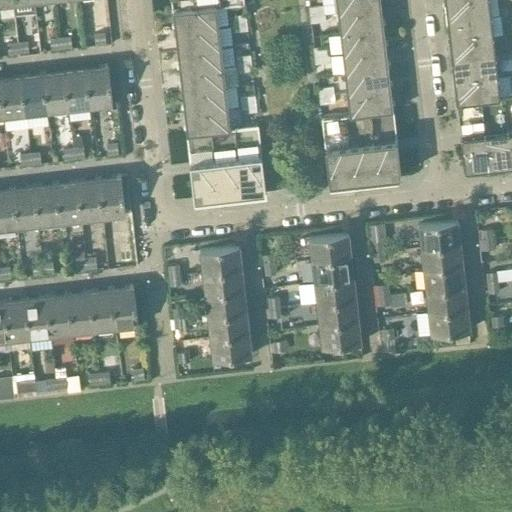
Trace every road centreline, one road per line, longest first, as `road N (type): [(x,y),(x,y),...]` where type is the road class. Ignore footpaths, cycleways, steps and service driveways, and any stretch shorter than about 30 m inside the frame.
road 1 (residential): [(130,0),(153,224),(436,191)]
road 2 (residential): [(436,191),(414,0)]
